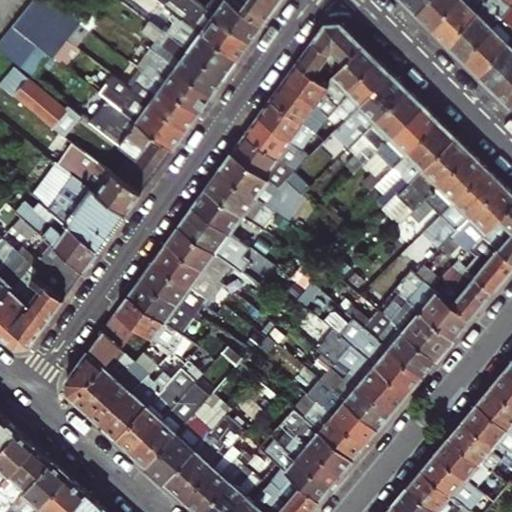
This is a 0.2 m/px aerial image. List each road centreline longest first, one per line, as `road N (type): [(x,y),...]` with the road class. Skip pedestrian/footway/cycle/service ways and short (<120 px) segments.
road 1 (residential): [(309,0),(25,395)]
road 2 (residential): [(511,312),(345,511)]
road 3 (residential): [(358,0),(511,152)]
road 4 (residential): [(152,511),(25,395)]
